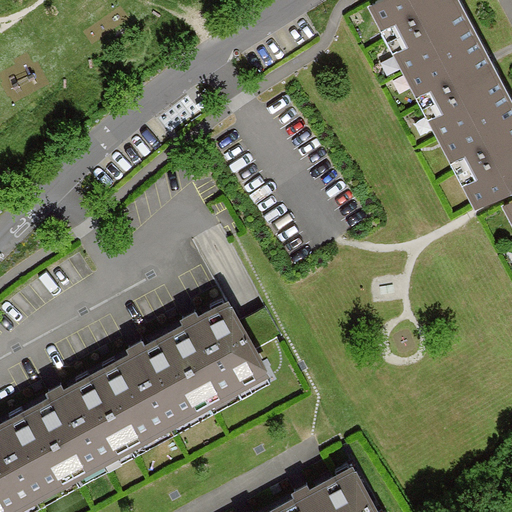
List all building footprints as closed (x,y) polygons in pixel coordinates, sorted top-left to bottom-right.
[(371,0),(372,0),(475,203),(511,184),(511,98),(461,0),(371,0)] [(170,327),(213,408),(271,376),(226,295),(170,327)] [(213,408),(170,327),(92,370),(136,451),(213,408)] [(136,451),(92,370),(36,400),(79,482),(136,451)] [(25,511),(79,482),(36,400),(0,420),(0,511),(25,511)] [(383,511),(355,459),(269,505),(273,511),(383,511)]
